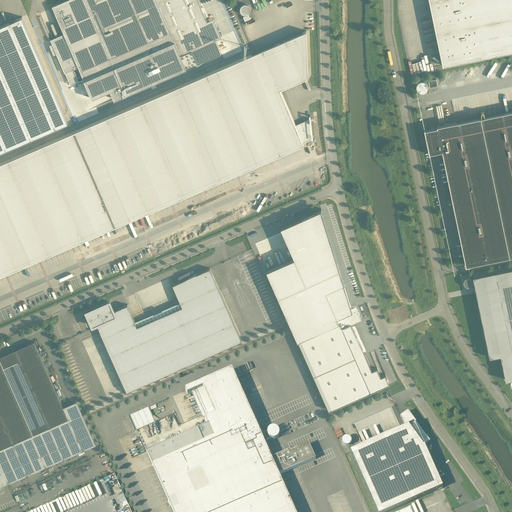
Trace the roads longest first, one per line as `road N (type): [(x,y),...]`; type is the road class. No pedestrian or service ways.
road 1 (unclassified): [(0,334),(338,188)]
road 2 (unclassified): [(386,0),(444,307)]
road 3 (unclassified): [(495,511),(414,392),(386,334)]
road 4 (unclassified): [(338,188),(324,0)]
road 5 (unknown): [(420,100),(454,266)]
road 6 (unclassified): [(386,334),(338,188)]
road 7 (unclassified): [(444,307),(511,415)]
